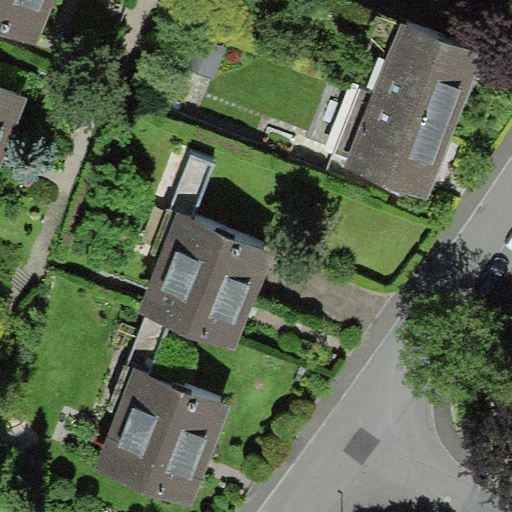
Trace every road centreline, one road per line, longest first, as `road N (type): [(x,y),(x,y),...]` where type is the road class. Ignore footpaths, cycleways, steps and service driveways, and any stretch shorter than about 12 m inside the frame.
road 1 (residential): [(355,432),(511,207)]
road 2 (residential): [(355,432),(511,507)]
